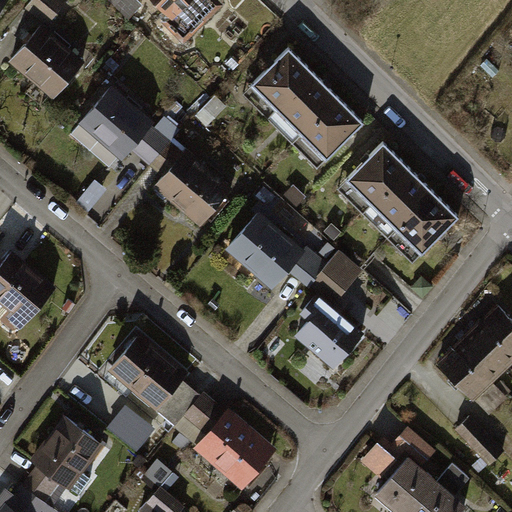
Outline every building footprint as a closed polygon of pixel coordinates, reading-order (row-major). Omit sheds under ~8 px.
[(0,0),(0,14),(9,0),(0,0)] [(52,22),(70,0),(36,0),(32,5),(52,22)] [(113,0),(131,18),(147,3),(144,0),(113,0)] [(231,4),(227,0),(157,0),(196,39),(231,4)] [(50,29),(19,65),(58,99),(89,63),(50,29)] [(320,75),(294,50),(250,94),(276,119),(320,75)] [(346,101),(320,75),(276,119),(302,145),(346,101)] [(114,97),(88,130),(130,162),(156,129),(114,97)] [(371,126),(346,101),(302,145),(327,170),(371,126)] [(413,170),(387,145),(348,185),(374,210),(413,170)] [(193,158),(167,191),(207,223),(233,191),(193,158)] [(439,194),(413,170),(374,210),(400,235),(439,194)] [(465,219),(439,194),(400,235),(426,260),(465,219)] [(259,218),(231,252),(275,287),(302,253),(259,218)] [(14,253),(0,268),(0,296),(27,320),(55,289),(14,253)] [(511,307),(508,304),(473,335),(508,374),(511,369),(511,307)] [(322,306),(296,340),(336,371),(362,337),(322,306)] [(473,335),(438,366),(473,405),(508,374),(473,335)] [(141,336),(112,366),(156,409),(185,379),(141,336)] [(111,427),(140,450),(159,427),(130,404),(111,427)] [(459,428),(493,464),(509,449),(475,413),(459,428)] [(69,416),(36,460),(69,485),(103,442),(69,416)] [(233,416),(206,445),(246,482),(273,453),(233,416)] [(418,448),(431,459),(440,449),(411,425),(395,444),(410,457),(418,448)] [(364,459),(382,477),(399,462),(380,443),(364,459)] [(160,461),(150,473),(167,488),(178,476),(160,461)] [(459,495),(472,476),(453,462),(440,481),(459,495)] [(414,466),(386,502),(398,511),(467,511),(469,510),(414,466)] [(24,484),(1,511),(53,511),(56,510),(24,484)] [(148,507),(154,511),(183,511),(189,504),(164,485),(148,507)]
